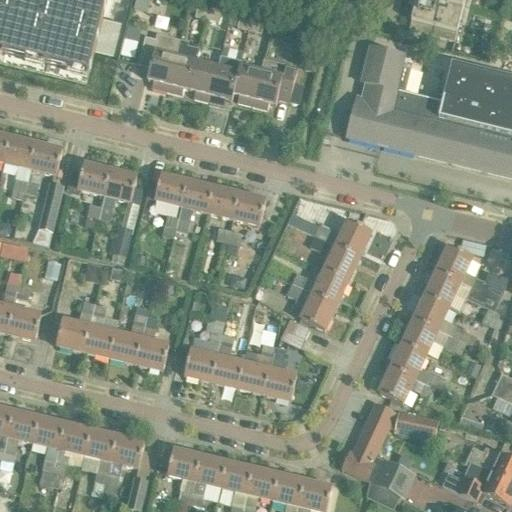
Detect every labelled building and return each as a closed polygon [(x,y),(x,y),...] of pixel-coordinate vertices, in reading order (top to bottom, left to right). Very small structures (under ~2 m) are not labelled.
[(0,0),(0,64),(86,86),(88,81),(90,71),(93,58),(94,53),(115,58),(124,25),(102,20),(105,7),(107,2),(107,0),(0,0)] [(416,0),(411,22),(412,22),(409,31),(454,42),(456,33),(457,33),(464,0),(416,0)] [(193,20),(205,24),(208,14),(196,10),(193,20)] [(218,27),(221,17),(208,14),(205,24),(218,27)] [(236,31),(244,33),(248,34),(250,25),(238,22),(236,31)] [(259,37),(262,28),(250,25),(248,34),(259,37)] [(151,91),(165,95),(178,42),(156,37),(155,44),(143,41),(136,69),(148,72),(145,82),(152,84),(151,91)] [(138,43),(124,40),(120,56),(134,60),(138,43)] [(188,45),(178,42),(165,95),(181,99),(183,92),(188,93),(195,65),(197,66),(200,51),(188,48),(188,45)] [(406,94),(412,70),(401,68),(403,58),(371,50),(362,85),(366,85),(362,99),(360,99),(357,98),(355,106),(347,140),(511,181),(511,82),(452,67),(443,104),(406,94)] [(309,53),(305,72),(315,74),(320,56),(309,53)] [(225,103),(231,104),(232,104),(234,97),(232,97),(239,69),(240,69),(242,64),(221,59),(218,71),(215,70),(207,105),(223,109),(225,103)] [(263,62),(260,74),(261,74),(253,108),(268,112),(269,106),(275,107),(278,95),(290,98),(297,71),(263,62)] [(191,101),(207,105),(215,70),(197,66),(195,65),(188,93),(193,95),(191,101)] [(261,74),(260,74),(240,69),(239,69),(232,97),(234,97),(240,98),(238,104),(253,108),(261,74)] [(0,165),(5,166),(11,141),(0,137),(0,165)] [(5,166),(31,173),(37,147),(11,141),(5,166)] [(31,173),(28,184),(25,196),(36,199),(42,175),(57,179),(63,153),(37,147),(31,173)] [(87,219),(99,223),(112,173),(86,167),(79,193),(104,199),(101,210),(90,208),(87,219)] [(110,225),(116,202),(132,205),(138,180),(112,173),(99,223),(110,225)] [(183,210),(190,184),(163,178),(157,204),(183,210)] [(23,203),(24,196),(25,196),(28,184),(16,181),(13,193),(11,200),(23,203)] [(194,213),(209,217),(215,191),(190,184),(181,222),(178,234),(188,237),(190,225),(191,225),(194,213)] [(50,186),(38,232),(39,233),(52,236),(53,236),(64,189),(50,186)] [(209,217),(235,223),(241,197),(215,191),(209,217)] [(268,203),(241,197),(235,223),(261,229),(268,203)] [(293,217),(288,227),(314,239),(360,261),(372,236),(348,224),(342,238),(319,228),(318,229),(293,217)] [(164,231),(162,238),(173,241),(175,233),(178,234),(181,222),(178,221),(167,219),(164,231)] [(0,236),(6,238),(9,236),(10,231),(8,228),(0,225),(0,236)] [(216,244),(228,247),(229,247),(232,235),(219,231),(216,244)] [(111,266),(123,269),(126,259),(126,260),(132,235),(118,232),(113,256),(111,266)] [(242,237),(232,235),(229,247),(228,247),(226,257),(237,260),(239,249),(242,237)] [(314,239),(309,250),(320,255),(331,261),(325,274),(348,285),(360,261),(314,239)] [(482,258),(485,247),(462,241),(459,252),(482,258)] [(27,251),(4,246),(1,260),(24,265),(27,251)] [(437,274),(461,286),(473,261),(449,249),(437,274)] [(85,279),(84,284),(98,286),(102,271),(88,267),(85,279)] [(123,274),(113,271),(110,282),(121,284),(123,274)] [(337,309),(348,285),(325,274),(313,298),(337,309)] [(449,310),(461,286),(437,274),(425,299),(449,310)] [(297,277),(292,287),(302,292),(307,281),(297,277)] [(2,307),(16,311),(21,289),(19,289),(21,282),(11,280),(10,287),(8,286),(2,307)] [(475,280),(471,290),(500,304),(504,294),(475,280)] [(292,287),(287,298),(297,303),(295,306),(307,312),(301,323),(325,334),(337,309),(313,298),(302,292),(292,287)] [(31,292),(21,289),(16,311),(26,313),(31,292)] [(470,292),(465,302),(494,315),(500,304),(471,290),(470,292)] [(425,299),(414,323),(438,334),(447,339),(459,344),(464,333),(443,323),(449,310),(425,299)] [(58,349),(85,355),(96,308),(84,305),(78,327),(64,324),(58,349)] [(0,335),(9,338),(15,312),(0,308),(0,335)] [(85,355),(111,362),(120,324),(105,321),(107,310),(96,308),(85,355)] [(42,318),(15,312),(9,338),(36,344),(42,318)] [(117,335),(111,362),(137,368),(148,320),(135,317),(133,327),(131,338),(117,335)] [(170,349),(153,345),(158,322),(148,320),(137,368),(164,374),(170,349)] [(205,335),(211,337),(209,344),(194,341),(192,354),(186,379),(211,385),(225,326),(225,325),(209,321),(205,335)] [(285,332),(305,342),(310,332),(290,322),(285,332)] [(414,323),(402,347),(426,359),(438,334),(414,323)] [(305,342),(285,332),(280,342),(300,353),(305,342)] [(263,336),(261,347),(263,348),(272,350),(274,338),(263,336)] [(222,337),(211,385),(239,391),(245,366),(230,363),(234,340),(233,340),(222,337)] [(444,346),(442,349),(454,355),(459,344),(447,339),(444,346)] [(391,372),(415,383),(426,359),(402,347),(391,372)] [(245,366),(239,391),(263,397),(274,350),(272,350),(263,348),(260,358),(248,355),(245,366)] [(297,379),(285,376),(288,364),(284,363),(286,353),(274,350),(263,397),(291,404),(297,379)] [(415,383),(391,372),(379,396),(403,408),(415,383)] [(430,376),(424,388),(435,392),(440,381),(430,376)] [(511,382),(502,377),(497,387),(511,394),(511,382)] [(507,405),(511,407),(511,394),(497,387),(492,398),(497,401),(507,405)] [(420,397),(419,398),(431,403),(436,393),(435,392),(424,388),(420,397)] [(497,401),(493,411),(502,415),(507,405),(497,401)] [(369,420),(389,429),(394,417),(375,408),(369,420)] [(0,411),(0,470),(1,471),(3,463),(9,441),(15,415),(0,411)] [(9,441),(3,463),(14,466),(19,443),(35,447),(41,421),(15,415),(9,441)] [(399,416),(395,436),(434,444),(438,424),(399,416)] [(483,426),(462,419),(459,428),(481,434),(483,426)] [(484,431),(493,435),(497,422),(488,419),(484,431)] [(389,429),(369,420),(364,431),(386,441),(388,438),(385,437),(389,429)] [(35,447),(47,450),(42,473),(43,473),(40,487),(52,489),(66,427),(41,421),(35,447)] [(71,455),(86,459),(92,434),(66,427),(52,489),(62,492),(65,478),(71,455)] [(386,441),(364,431),(359,443),(380,453),(382,449),(386,441)] [(86,459),(99,462),(94,485),(91,498),(104,501),(118,440),(92,434),(86,459)] [(145,446),(118,440),(104,501),(114,504),(117,490),(123,468),(139,472),(145,446)] [(380,453),(359,443),(353,456),(376,466),(377,460),(380,453)] [(467,463),(467,464),(511,485),(511,461),(499,456),(498,457),(486,452),(484,457),(473,452),(468,463),(467,463)] [(178,505),(190,508),(201,460),(174,454),(169,479),(183,482),(178,505)] [(343,472),(368,484),(367,485),(370,486),(371,487),(376,466),(353,456),(351,455),(343,472)] [(201,460),(190,508),(201,510),(207,488),(221,491),(227,466),(201,460)] [(376,466),(371,487),(405,503),(416,478),(390,466),(377,460),(376,466)] [(511,485),(467,464),(465,468),(469,469),(463,484),(449,477),(443,490),(478,506),(478,505),(477,504),(481,495),(509,508),(511,501),(511,485)] [(227,466),(221,491),(247,497),(253,472),(227,466)] [(253,472),(247,497),(273,503),(279,478),(253,472)] [(273,503),(286,507),(284,511),(298,511),(305,485),(279,478),(273,503)] [(141,511),(148,485),(135,482),(129,511),(132,511),(141,511)] [(326,511),(332,491),(305,485),(298,511),(326,511)]
